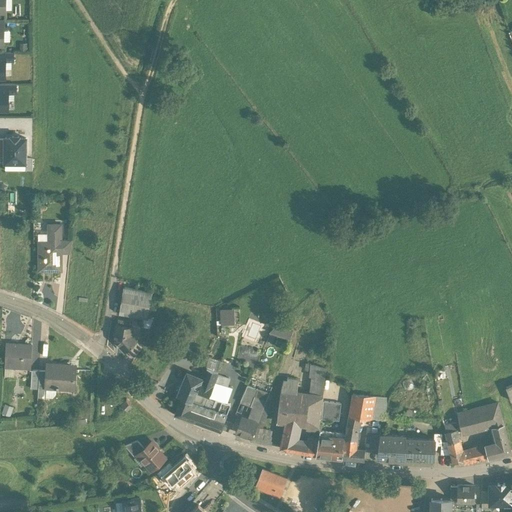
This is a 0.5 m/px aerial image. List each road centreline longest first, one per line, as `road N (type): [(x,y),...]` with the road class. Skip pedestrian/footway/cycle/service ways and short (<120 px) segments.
road 1 (track): [(173,0),(137,118),(97,348)]
road 2 (residential): [(511,465),(365,470),(218,444)]
road 3 (residential): [(218,444),(174,425),(88,341),(0,299)]
